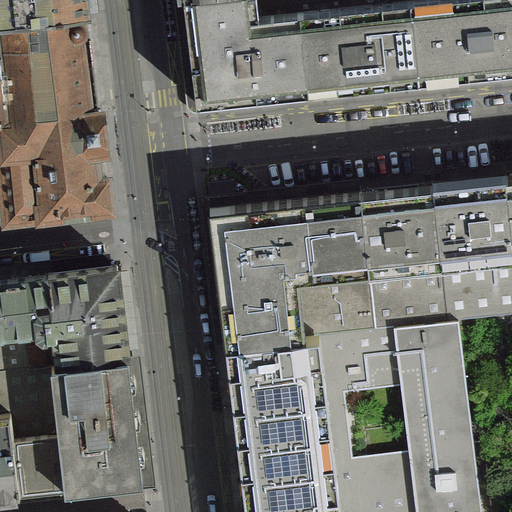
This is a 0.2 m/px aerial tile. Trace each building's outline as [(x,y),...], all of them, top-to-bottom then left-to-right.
[(86,14),(84,0),(0,0),(0,4),(2,22),(48,18),(86,14)] [(246,0),(185,0),(198,102),(257,96),(246,0)] [(310,90),(302,11),(261,15),(258,0),(246,0),(257,96),(310,90)] [(258,0),(261,15),(302,11),(402,0),(258,0)] [(421,78),(411,0),(402,0),(302,11),(310,90),(421,78)] [(511,0),(411,0),(421,78),(511,68),(511,0)] [(88,29),(86,14),(48,18),(60,112),(34,152),(40,214),(110,206),(111,204),(107,178),(98,179),(94,150),(105,148),(100,111),(89,112),(80,37),(84,36),(87,33),(88,29)] [(60,112),(48,18),(2,22),(0,22),(0,58),(7,123),(0,124),(4,154),(34,152),(60,112)] [(40,214),(34,152),(4,154),(3,158),(5,178),(7,192),(10,218),(40,214)] [(511,254),(511,219),(507,175),(435,183),(443,262),(511,254)] [(443,262),(435,183),(362,190),(370,269),(443,262)] [(315,275),(370,269),(362,190),(307,196),(315,275)] [(300,276),(315,275),(307,196),(211,206),(228,343),(306,335),(300,276)] [(511,254),(443,262),(450,319),(460,318),(497,314),(511,312),(511,254)] [(443,262),(370,269),(376,327),(395,325),(450,319),(443,262)] [(56,333),(60,362),(129,353),(118,265),(51,274),(54,295),(37,297),(40,329),(41,333),(44,335),(56,333)] [(376,327),(370,269),(315,275),(300,276),(306,335),(319,334),(376,327)] [(0,333),(40,329),(37,297),(54,295),(51,274),(0,279),(0,333)] [(472,423),(460,318),(450,319),(395,325),(402,383),(410,447),(414,481),(479,473),(474,440),(473,432),(472,423)] [(402,383),(395,325),(376,327),(319,334),(326,391),(338,490),(414,481),(410,447),(354,454),(346,389),(402,383)] [(0,369),(30,366),(27,347),(45,344),(44,335),(41,333),(40,329),(0,333),(0,369)] [(60,362),(56,333),(44,335),(45,344),(27,347),(30,366),(53,363),(60,362)] [(326,391),(319,334),(306,335),(228,343),(247,502),(338,490),(326,391)] [(61,441),(138,432),(129,353),(60,362),(53,363),(60,431),(61,441)] [(30,366),(0,369),(0,413),(10,412),(13,436),(60,431),(53,363),(30,366)] [(0,494),(21,492),(13,436),(10,412),(0,413),(0,494)] [(60,431),(13,436),(21,492),(67,486),(61,441),(60,431)] [(61,441),(67,486),(143,477),(138,432),(61,441)] [(483,511),(479,473),(414,481),(417,511),(483,511)] [(417,511),(414,481),(338,490),(341,511),(417,511)] [(341,511),(338,490),(247,502),(248,511),(341,511)]
